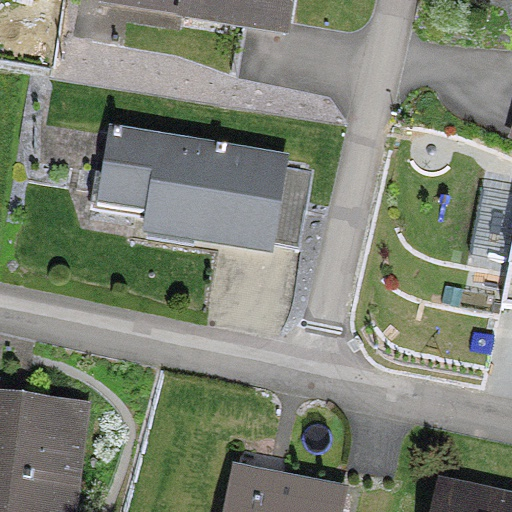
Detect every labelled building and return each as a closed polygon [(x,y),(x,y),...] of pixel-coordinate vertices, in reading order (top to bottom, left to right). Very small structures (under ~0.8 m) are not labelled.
[(180,0),(179,9),(283,26),(287,0),(180,0)] [(267,251),(294,255),(307,175),(220,160),(221,154),(214,153),(215,152),(158,143),(157,144),(108,136),(101,181),(92,179),(86,211),(146,220),(144,231),(267,252),(267,251)] [(57,511),(69,418),(0,409),(0,511),(57,511)] [(334,511),(337,501),(231,480),(224,511),(334,511)] [(511,511),(511,510),(442,495),(438,511),(511,511)]
